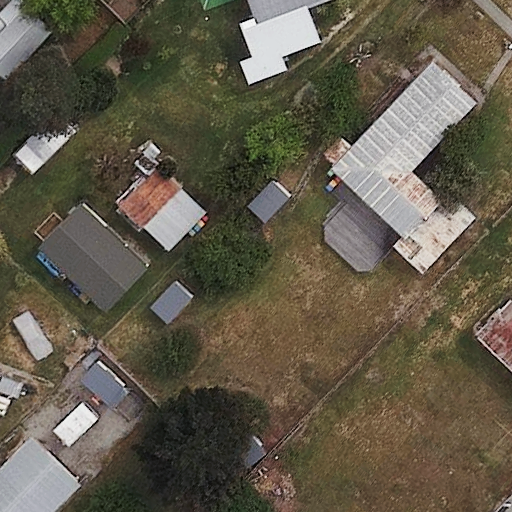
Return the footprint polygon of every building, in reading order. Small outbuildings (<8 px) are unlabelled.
[(0,0),(0,67),(17,82),(62,31),(25,0),(0,0)] [(259,0),(269,24),(331,0),(259,0)] [(437,56),(333,168),(413,241),(452,200),(421,171),(486,100),(437,56)] [(83,146),(61,123),(19,164),(41,187),(83,146)] [(231,198),(187,158),(135,214),(179,255),(231,198)] [(81,202),(40,250),(117,316),(158,268),(81,202)] [(209,298),(182,271),(147,307),(174,333),(209,298)] [(511,302),(479,336),(511,368),(511,302)] [(106,354),(82,380),(119,414),(143,388),(106,354)] [(0,412),(14,379),(0,373),(0,412)] [(104,417),(83,398),(52,432),(73,451),(104,417)] [(38,440),(0,474),(0,505),(6,511),(47,511),(79,484),(38,440)]
